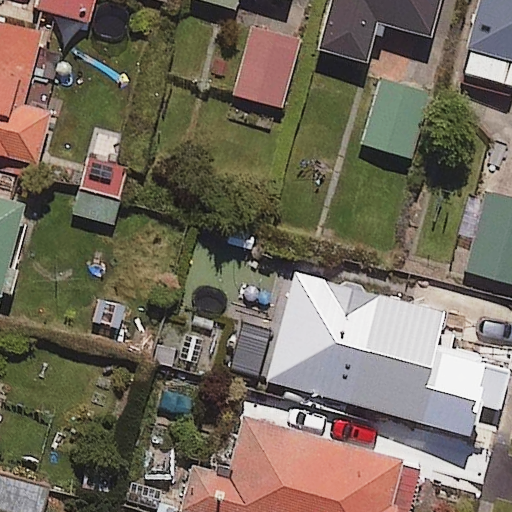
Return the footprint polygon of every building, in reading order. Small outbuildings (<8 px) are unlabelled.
[(94,0),(41,0),(38,13),(89,24),(94,0)] [(290,0),(194,0),(234,10),(237,0),(289,0),(290,0)] [(440,0),(331,0),(317,52),(366,65),(377,26),(430,40),(440,0)] [(511,0),(480,0),(461,74),(511,87),(511,0)] [(42,35),(0,24),(0,159),(37,168),(50,115),(23,108),(42,35)] [(299,42),(250,29),(233,96),(281,109),(299,42)] [(428,98),(380,82),(360,145),(407,161),(428,98)] [(511,101),(490,95),(482,124),(511,132),(511,101)] [(126,170),(88,160),(74,215),(112,225),(126,170)] [(511,201),(489,194),(466,273),(511,286),(511,201)] [(0,308),(27,209),(0,202),(0,308)] [(266,384),(430,430),(449,360),(439,357),(450,316),(296,274),(266,384)] [(410,511),(423,468),(245,418),(229,476),(191,465),(177,511),(410,511)] [(42,511),(48,489),(0,476),(0,511),(42,511)]
